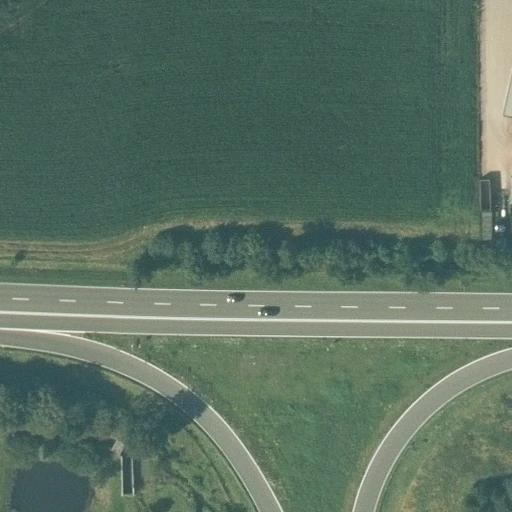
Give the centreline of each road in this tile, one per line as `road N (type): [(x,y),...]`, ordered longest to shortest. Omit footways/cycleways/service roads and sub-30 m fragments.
road 1 (trunk): [(511,307),(0,297)]
road 2 (trunk): [(0,322),(511,330)]
road 3 (trunk): [(0,332),(141,369),(225,432),(271,511)]
road 4 (trunk): [(368,511),(397,434),(426,400),(511,360)]
